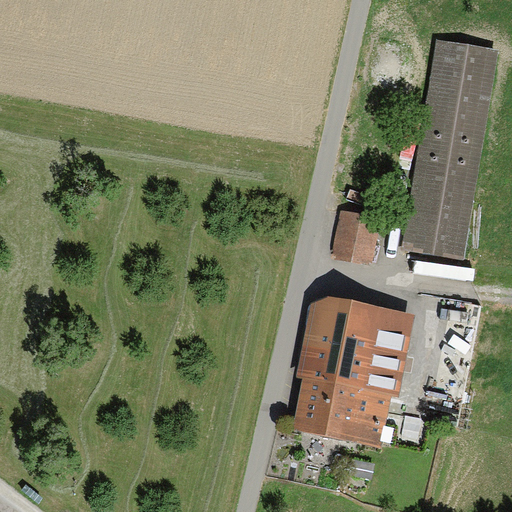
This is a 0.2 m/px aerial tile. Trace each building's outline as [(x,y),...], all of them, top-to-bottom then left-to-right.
[(495,55),(439,46),(404,250),(461,260),(495,55)] [(357,187),(342,185),(340,207),(355,209),(357,187)] [(380,222),(339,214),(330,261),(371,269),(380,222)] [(414,321),(312,301),(296,382),(305,383),(295,433),(377,449),(387,399),(399,401),(414,321)] [(511,390),(511,313),(478,305),(461,378),(511,390)]
